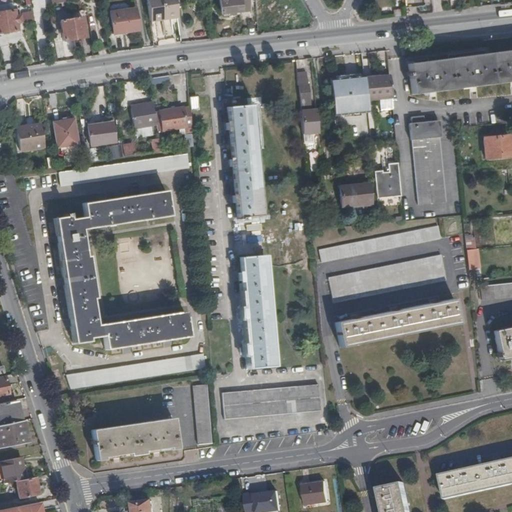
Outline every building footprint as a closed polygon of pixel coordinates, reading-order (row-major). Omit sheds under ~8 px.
[(145,0),(149,21),(176,17),(173,0),(145,0)] [(222,16),(228,15),(228,13),(235,12),(235,9),(239,8),(240,11),(249,10),(247,0),(218,0),(220,13),(222,13),(222,16)] [(261,4),(260,0),(254,0),(255,8),(256,8),(257,29),(268,28),(267,7),(264,7),(263,4),(261,4)] [(111,34),(137,30),(134,8),(108,12),(111,34)] [(0,33),(17,31),(16,23),(20,23),(19,16),(15,17),(14,10),(0,12),(0,33)] [(33,20),(31,12),(21,13),(22,21),(33,20)] [(70,19),(74,39),(85,37),(82,18),(70,19)] [(308,27),(310,27),(311,22),(310,21),(308,19),(298,18),(297,25),(308,27)] [(63,41),(74,39),(70,19),(66,20),(60,21),(63,41)] [(511,50),(408,63),(412,94),(419,93),(418,91),(445,87),(446,90),(459,88),(460,86),(485,83),(486,85),(499,83),(499,81),(511,78),(511,50)] [(378,76),(364,77),(366,98),(378,97),(391,96),(389,73),(378,74),(378,76)] [(306,76),(297,77),(297,85),(299,85),(302,110),(300,110),(303,141),(311,141),(311,132),(318,132),(316,109),(310,109),(308,85),(307,85),(306,76)] [(364,76),(329,80),(332,115),(367,111),(366,98),(364,77),(364,76)] [(198,96),(189,97),(190,107),(190,110),(198,109),(198,96)] [(391,96),(378,97),(379,109),(392,107),(391,96)] [(154,113),(152,101),(143,102),(144,105),(130,108),(133,128),(156,124),(154,113)] [(260,216),(251,106),(228,108),(229,122),(226,123),(226,131),(230,130),(231,159),(229,159),(229,167),(232,167),(235,196),(232,196),(233,203),(235,203),(237,217),(239,217),(239,220),(244,220),(244,217),(260,216)] [(190,110),(190,107),(183,108),(183,107),(160,111),(160,112),(163,130),(164,131),(183,127),(185,147),(193,146),(190,110)] [(160,112),(154,113),(156,124),(157,131),(163,130),(160,112)] [(412,125),(424,124),(422,114),(411,116),(412,125)] [(126,117),(118,119),(121,136),(129,134),(126,117)] [(74,119),(53,122),(58,148),(79,144),(74,119)] [(116,140),(112,122),(88,126),(91,145),(116,140)] [(437,122),(424,124),(412,125),(410,125),(417,202),(444,200),(437,122)] [(43,147),(39,124),(17,128),(21,151),(43,147)] [(511,154),(511,148),(510,134),(484,136),(486,157),(511,154)] [(155,152),(161,151),(159,139),(153,140),(155,152)] [(133,145),(123,147),(123,149),(125,156),(134,155),(133,145)] [(95,148),(86,149),(88,162),(97,160),(95,148)] [(115,150),(116,157),(125,156),(123,149),(115,150)] [(188,167),(187,154),(59,173),(61,186),(188,167)] [(380,168),(374,169),(376,196),(400,194),(397,162),(387,162),(387,170),(381,171),(380,168)] [(339,183),(342,206),(374,203),(371,180),(339,183)] [(169,216),(166,191),(83,203),(85,216),(71,219),(69,213),(63,214),(63,216),(54,218),(73,343),(88,341),(88,337),(102,335),(105,349),(187,336),(184,312),(96,325),(91,297),(94,297),(89,256),(85,256),(81,229),(169,216)] [(336,209),(327,210),(329,225),(338,224),(336,209)] [(440,237),(437,225),(319,249),(321,261),(440,237)] [(470,235),(465,236),(466,249),(475,248),(473,238),(472,238),(472,236),(470,236),(470,235)] [(332,300),(446,276),(442,252),(327,276),(332,300)] [(273,366),(263,256),(240,258),(241,272),(239,273),(239,281),(242,281),(245,310),(241,310),(242,317),(245,317),(247,346),(245,346),(246,354),(248,354),(249,368),(273,366)] [(511,295),(511,281),(480,285),(481,299),(511,295)] [(340,346),(458,322),(453,299),(335,323),(340,346)] [(511,326),(493,330),(499,358),(511,355),(511,326)] [(75,374),(77,388),(204,369),(203,355),(75,374)] [(70,389),(77,388),(75,374),(66,375),(70,389)] [(0,397),(9,395),(4,377),(0,377),(0,397)] [(320,409),(318,384),(221,393),(223,420),(320,409)] [(212,443),(207,385),(193,386),(198,444),(212,443)] [(0,425),(18,422),(14,401),(0,403),(0,425)] [(177,448),(173,419),(91,431),(95,460),(102,459),(103,457),(128,453),(129,455),(143,453),(143,451),(169,447),(169,449),(177,448)] [(18,422),(0,425),(0,447),(25,443),(20,421),(18,422)] [(24,479),(19,459),(0,462),(0,473),(2,484),(16,481),(24,479)] [(511,483),(511,459),(441,475),(446,498),(511,483)] [(35,477),(24,479),(16,481),(19,497),(38,493),(35,477)] [(328,502),(325,482),(302,484),(304,506),(328,502)] [(410,511),(404,483),(380,488),(385,511),(410,511)] [(252,497),(245,498),(246,511),(249,511),(253,511),(252,497)] [(152,511),(151,501),(133,504),(133,511),(152,511)] [(0,511),(40,511),(37,511),(36,503),(0,510),(0,511)]
